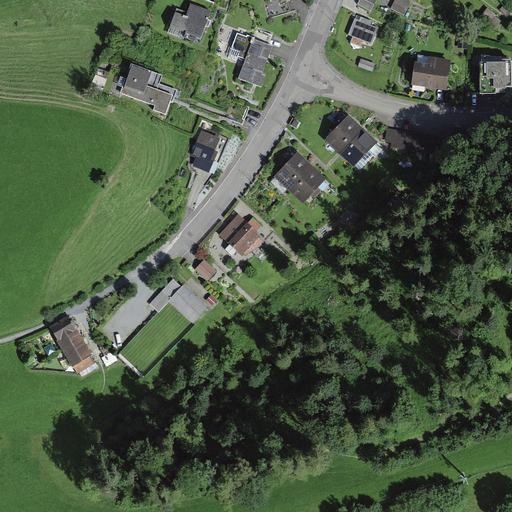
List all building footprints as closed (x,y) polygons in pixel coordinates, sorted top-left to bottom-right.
[(360,0),(359,3),(372,11),(377,0),(360,0)] [(411,0),(396,0),(393,9),(406,14),(412,0),(411,0)] [(172,8),(163,39),(198,49),(207,18),(172,8)] [(350,34),(354,35),(352,42),(363,46),(365,41),(374,44),(379,27),(371,25),(373,21),(356,16),(350,34)] [(258,84),(269,54),(232,41),(227,56),(241,62),(233,87),(258,98),(262,85),(258,84)] [(158,79),(126,67),(115,97),(150,110),(148,115),(161,120),(172,94),(154,89),(158,79)] [(511,71),(486,71),(486,104),(511,104),(511,71)] [(424,73),(420,94),(454,100),(457,80),(424,73)] [(372,154),(344,126),(322,149),(350,176),(372,154)] [(219,165),(231,140),(212,130),(209,136),(202,133),(192,156),(196,158),(193,166),(209,173),(214,163),(219,165)] [(321,191),(293,163),(272,184),(299,212),(321,191)] [(264,242),(238,217),(220,236),(246,260),(264,242)] [(217,272),(204,261),(200,266),(196,270),(208,282),(217,272)] [(181,288),(173,280),(150,304),(158,313),(169,301),(193,325),(207,310),(183,286),(181,288)] [(78,373),(94,363),(70,323),(54,333),(78,373)]
